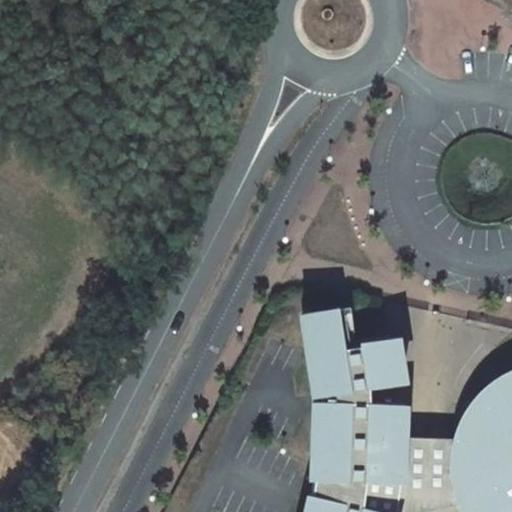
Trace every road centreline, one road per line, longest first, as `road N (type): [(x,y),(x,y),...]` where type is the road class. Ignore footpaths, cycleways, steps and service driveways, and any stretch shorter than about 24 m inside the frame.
road 1 (tertiary): [(81,511),(301,64)]
road 2 (tertiary): [(301,64),(336,75),(370,62),(390,31),(387,0)]
